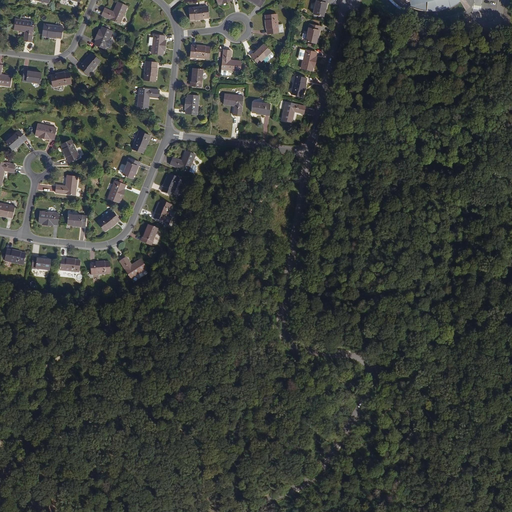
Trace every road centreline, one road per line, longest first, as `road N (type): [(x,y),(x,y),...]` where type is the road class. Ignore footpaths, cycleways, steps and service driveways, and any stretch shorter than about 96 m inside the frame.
road 1 (unclassified): [(249,511),(315,479),(374,382),(365,359),(302,347),(282,329),(311,155)]
road 2 (track): [(309,162),(159,290),(0,393)]
road 3 (residential): [(23,236),(105,246),(125,233),(169,134)]
road 4 (track): [(309,162),(351,153),(511,185)]
road 5 (residential): [(345,0),(312,148)]
road 6 (residential): [(169,134),(311,155)]
